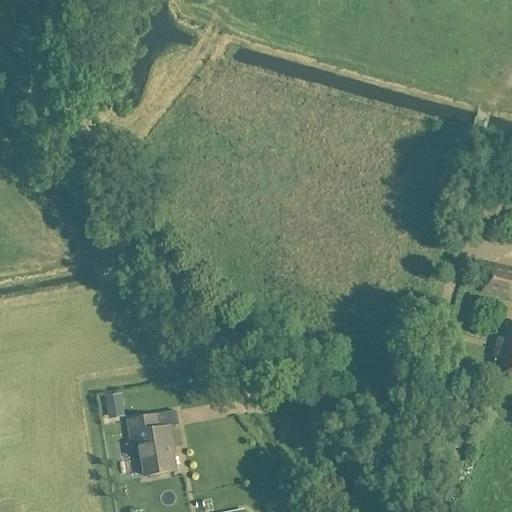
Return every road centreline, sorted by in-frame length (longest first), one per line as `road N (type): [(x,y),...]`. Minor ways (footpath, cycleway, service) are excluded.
road 1 (unclassified): [(350,511),(51,118)]
road 2 (unclassified): [(51,118),(81,78),(101,0)]
